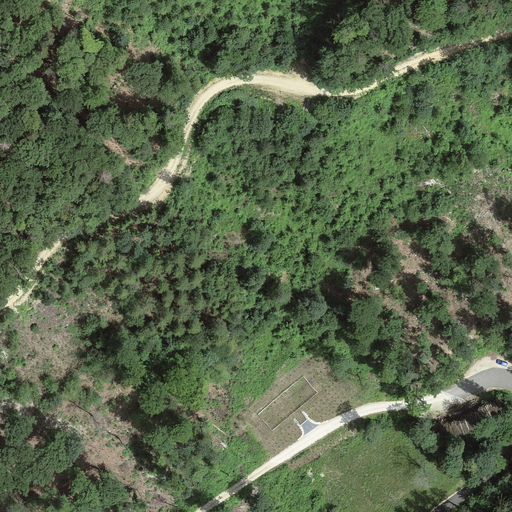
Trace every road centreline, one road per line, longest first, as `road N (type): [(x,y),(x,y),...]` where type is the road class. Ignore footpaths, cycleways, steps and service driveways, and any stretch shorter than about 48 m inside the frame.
road 1 (track): [(511,27),(356,90),(274,78),(217,85),(203,98),(168,178),(136,204),(70,229),(0,304)]
road 2 (track): [(511,382),(484,380),(431,401),(361,412),(199,511)]
